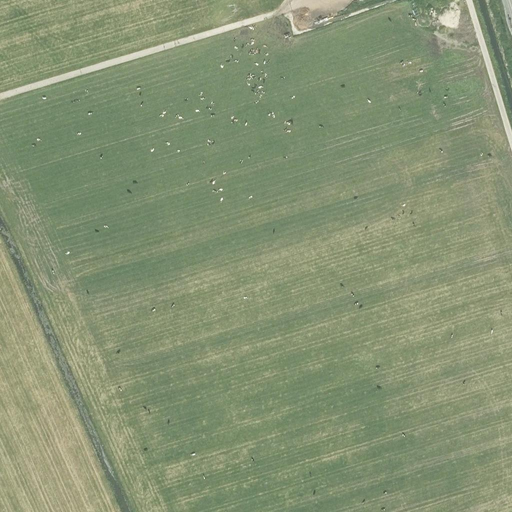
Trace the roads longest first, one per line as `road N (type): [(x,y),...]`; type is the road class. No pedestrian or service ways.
road 1 (track): [(0,97),(286,10)]
road 2 (track): [(286,10),(296,34),(396,0)]
